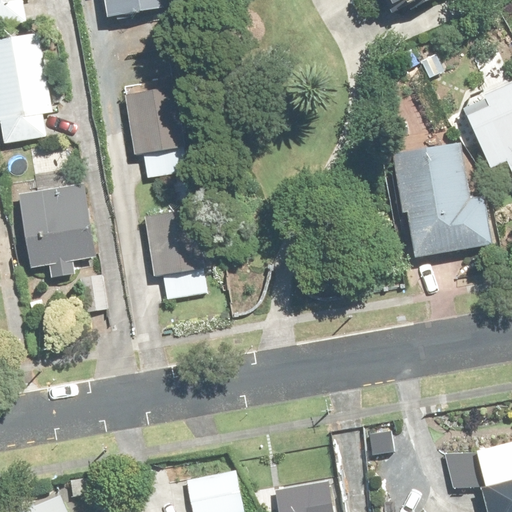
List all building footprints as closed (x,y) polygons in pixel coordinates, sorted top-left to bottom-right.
[(0,0),(0,42),(14,41),(12,19),(18,18),(17,0),(0,0)] [(161,0),(82,0),(89,42),(166,29),(161,0)] [(353,0),(371,31),(426,0),(353,0)] [(0,54),(0,160),(36,158),(34,134),(43,133),(38,70),(23,71),(22,55),(0,54)] [(511,91),(450,127),(474,184),(489,178),(490,178),(506,219),(511,216),(511,91)] [(175,99),(112,102),(117,195),(180,192),(175,99)] [(447,155),(378,165),(392,270),(462,261),(447,155)] [(74,203),(5,211),(15,286),(83,277),(74,203)] [(196,219),(130,227),(142,315),(207,307),(196,219)] [(107,279),(85,282),(89,314),(111,311),(107,279)] [(381,443),(349,448),(353,469),(385,463),(381,443)] [(511,511),(511,449),(454,459),(459,484),(493,479),(498,511),(511,511)] [(434,511),(425,457),(375,466),(382,501),(372,503),(373,511),(434,511)] [(245,511),(238,473),(187,483),(193,511),(245,511)] [(71,511),(64,497),(29,511),(71,511)] [(318,511),(317,497),(256,503),(257,511),(318,511)]
